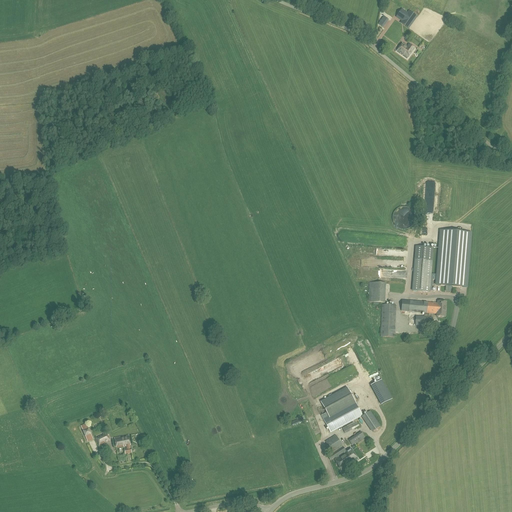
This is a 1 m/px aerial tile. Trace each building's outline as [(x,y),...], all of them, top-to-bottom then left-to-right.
[(408,29),(417,17),(409,11),(408,13),(402,9),(396,17),(402,21),(401,23),(408,29)] [(407,59),(415,48),(409,44),(408,46),(403,43),(397,51),(407,59)] [(436,274),(431,274),(431,280),(433,280),(435,280),(435,285),(446,286),(445,291),(451,292),(451,287),(468,288),(470,263),(472,233),(471,233),(439,230),(437,258),(436,274)] [(431,274),(433,248),(417,246),(413,291),(430,292),(431,280),(431,274)] [(407,270),(384,272),(385,279),(408,277),(407,270)] [(385,303),(385,283),(370,282),(369,302),(385,303)] [(445,317),(446,302),(438,301),(438,303),(402,300),(402,311),(424,313),(424,316),(416,316),(416,325),(432,326),(433,317),(429,317),(429,313),(437,314),(437,316),(445,317)] [(395,337),(396,305),(383,304),(381,337),(395,337)] [(364,345),(358,347),(361,357),(367,355),(364,345)] [(342,381),(351,377),(348,370),(338,374),(342,381)] [(370,386),(381,405),(392,399),(382,380),(370,386)] [(347,387),(320,402),(326,413),(327,412),(329,416),(355,402),(355,401),(347,387)] [(355,402),(329,416),(327,412),(326,413),(322,415),(331,432),(362,415),(355,402)] [(373,430),(380,426),(370,410),(363,415),(373,430)] [(293,426),(305,421),(303,417),(291,422),(293,426)] [(345,433),(359,426),(356,421),(342,428),(345,433)] [(91,434),(87,426),(82,428),(85,436),(91,434)] [(352,445),(365,437),(361,432),(349,440),(352,445)] [(99,445),(110,440),(107,433),(95,438),(99,445)] [(325,441),(336,458),(346,451),(335,435),(325,441)] [(114,438),(116,448),(126,446),(127,449),(125,449),(126,453),(132,452),(131,448),(130,448),(130,445),(131,445),(129,436),(114,438)] [(334,459),(342,471),(359,460),(351,448),(346,451),(336,458),(334,459)]
